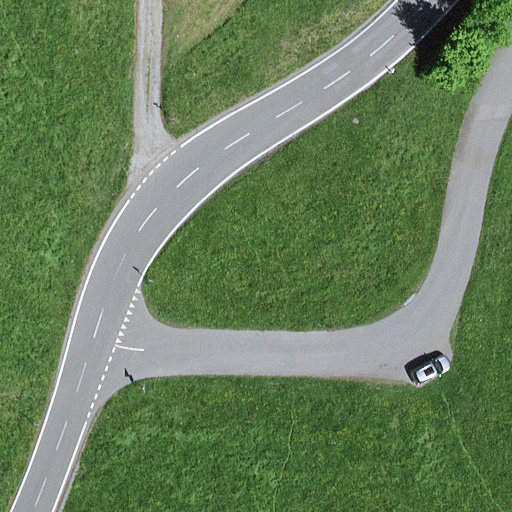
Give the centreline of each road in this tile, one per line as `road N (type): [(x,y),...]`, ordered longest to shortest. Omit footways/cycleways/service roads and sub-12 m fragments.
road 1 (unclassified): [(511,59),(491,93),(434,300),(408,324),(359,345),(284,356),(163,349),(98,334)]
road 2 (tertiary): [(429,0),(409,24),(158,199),(118,268),(98,334)]
road 3 (track): [(158,199),(156,0)]
road 4 (tertiary): [(98,334),(31,511)]
